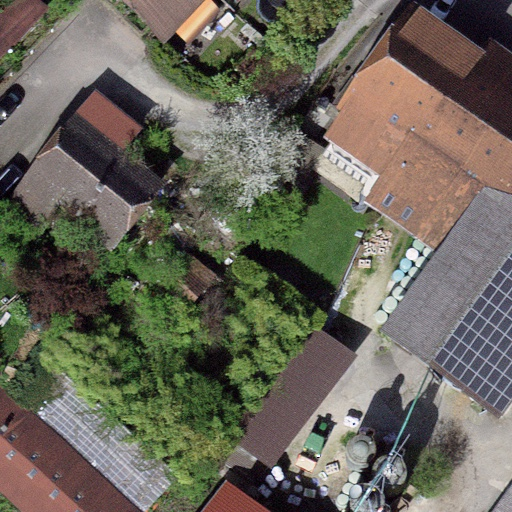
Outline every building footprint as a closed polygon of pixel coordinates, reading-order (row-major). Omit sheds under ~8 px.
[(0,0),(0,84),(69,12),(56,0),(0,0)] [(117,0),(157,37),(191,0),(117,0)] [(511,119),(403,42),(362,99),(350,90),(334,111),(346,120),(328,144),(385,186),(368,209),(452,269),(394,350),(489,419),(511,387),(511,119)] [(54,209),(108,253),(153,197),(120,171),(111,164),(132,138),(92,106),(5,214),(32,236),(54,209)] [(94,511),(0,418),(0,511),(94,511)] [(348,452),(345,458),(344,464),(346,469),(349,473),(353,477),(359,478),(365,478),(371,475),(375,470),(376,464),(376,457),(373,452),(368,448),(361,446),(354,448),(348,452)] [(375,476),(372,482),(371,487),(373,493),(376,497),(380,500),(386,502),(392,502),(398,498),(401,494),(403,488),(403,481),(400,476),(395,472),(388,470),(381,471),(375,476)]
